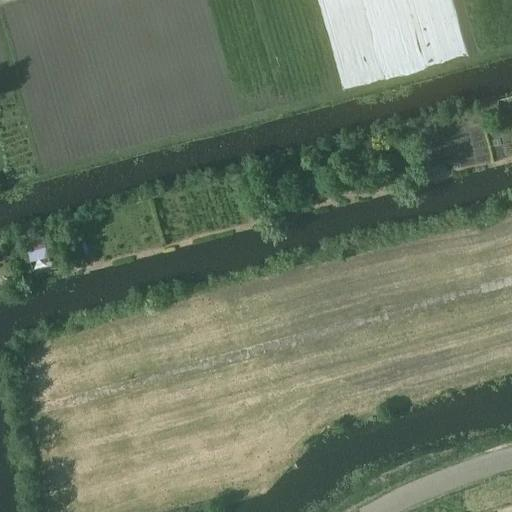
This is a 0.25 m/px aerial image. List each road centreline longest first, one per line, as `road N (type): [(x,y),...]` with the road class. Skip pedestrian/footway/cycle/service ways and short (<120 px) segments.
road 1 (track): [(28,412),(511,281)]
road 2 (residential): [(376,511),(511,461)]
